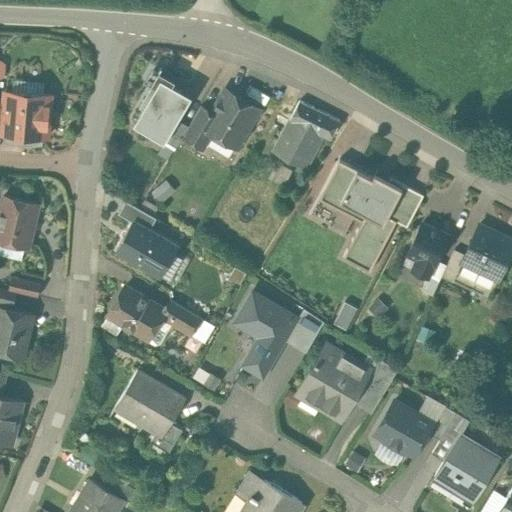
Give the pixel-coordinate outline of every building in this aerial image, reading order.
[(161,77),(135,122),(151,132),(165,140),(166,139),(178,118),(191,94),(161,77)] [(260,108),(226,88),(212,111),(203,125),(213,131),(237,146),(260,108)] [(51,94),(6,90),(5,101),(3,125),(2,132),(9,132),(9,134),(20,136),(29,137),(40,136),(41,135),(47,136),(51,94)] [(340,119),(300,99),(272,151),(306,167),(324,134),(331,137),(340,119)] [(189,125),(182,135),(204,148),(213,131),(203,125),(212,111),(201,104),(189,125)] [(178,118),(166,139),(176,145),(182,135),(189,125),(178,118)] [(165,140),(151,132),(148,137),(153,140),(148,147),(168,159),(176,145),(166,139),(165,140)] [(340,157),(320,197),(364,218),(346,254),(372,267),(397,218),(406,222),(421,192),(401,182),(400,184),(376,172),(374,174),(340,157)] [(38,202),(4,194),(0,211),(0,239),(28,246),(38,202)] [(156,217),(126,199),(118,212),(132,220),(134,218),(150,227),(156,217)] [(150,227),(134,218),(132,220),(116,250),(160,276),(179,244),(150,227)] [(448,232),(423,221),(408,252),(418,256),(413,267),(428,274),(429,274),(436,258),(448,232)] [(511,248),(511,237),(479,222),(465,252),(462,260),(499,278),(511,248)] [(455,247),(442,274),(453,280),(462,260),(465,252),(455,247)] [(436,258),(429,274),(428,274),(421,288),(432,293),(446,263),(436,258)] [(499,278),(462,260),(453,280),(490,297),(499,278)] [(41,282),(12,275),(9,289),(17,291),(38,295),(41,282)] [(165,308),(125,284),(108,313),(122,321),(122,324),(131,329),(135,328),(136,332),(155,343),(160,342),(172,322),(162,316),(166,309),(165,308)] [(9,289),(0,286),(0,300),(14,304),(17,291),(9,289)] [(297,317),(252,290),(232,323),(256,337),(239,366),(261,379),(297,317)] [(343,297),(334,321),(349,326),(357,302),(343,297)] [(201,316),(171,298),(165,308),(166,309),(162,316),(172,322),(191,333),(193,330),(201,316)] [(33,313),(0,305),(0,350),(23,357),(33,313)] [(215,324),(201,316),(193,330),(206,339),(215,324)] [(370,370),(324,344),(298,388),(343,415),(362,384),(370,370)] [(378,356),(370,370),(362,384),(381,395),(398,368),(378,356)] [(185,397),(137,368),(116,403),(158,428),(164,432),(170,422),(185,397)] [(0,394),(0,439),(12,443),(22,401),(0,394)] [(432,420),(395,398),(376,431),(387,438),(386,440),(402,449),(403,447),(414,453),(427,431),(433,420),(432,420)] [(457,411),(442,403),(432,420),(433,420),(427,431),(440,438),(444,431),(457,411)] [(470,419),(457,411),(444,431),(456,439),(459,434),(460,434),(470,419)] [(164,432),(158,428),(150,441),(168,452),(182,429),(170,422),(164,432)] [(456,439),(444,431),(440,438),(432,451),(444,458),(456,439)] [(444,458),(434,475),(474,499),(499,458),(460,434),(459,434),(456,439),(444,458)] [(295,511),(302,501),(251,470),(240,488),(253,495),(242,511),(295,511)] [(137,488),(115,475),(108,487),(124,497),(130,500),(137,488)] [(108,487),(91,477),(69,511),(115,511),(124,497),(108,487)] [(511,511),(511,485),(506,496),(496,511),(511,511)] [(495,489),(480,511),(496,511),(506,496),(495,489)]
